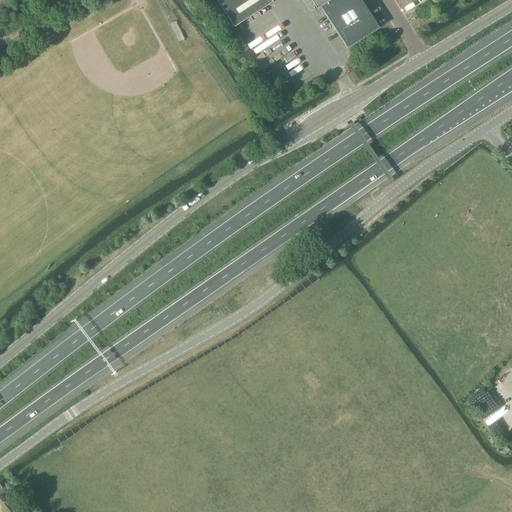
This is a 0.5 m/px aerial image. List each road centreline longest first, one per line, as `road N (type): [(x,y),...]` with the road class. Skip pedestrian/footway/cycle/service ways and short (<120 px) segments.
road 1 (motorway): [(511,37),(227,228),(0,399)]
road 2 (motorway): [(0,436),(511,77)]
road 3 (unclassified): [(0,466),(86,402),(276,290),(511,109)]
road 4 (tertiary): [(0,362),(174,220),(422,60)]
